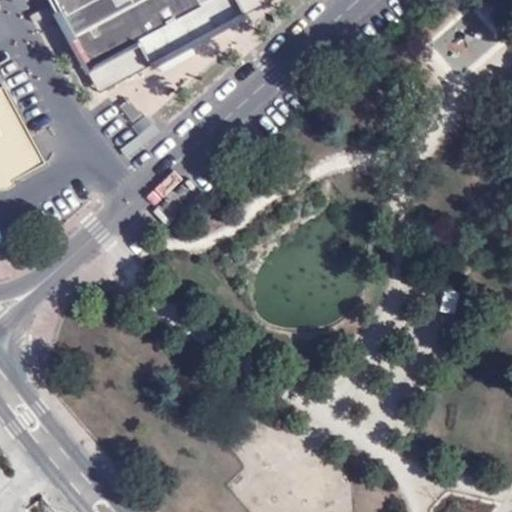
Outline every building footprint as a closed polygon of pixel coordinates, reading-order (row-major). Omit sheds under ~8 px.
[(50,0),(100,93),(247,14),(239,0),(50,0)] [(272,0),(239,0),(247,14),(272,0)] [(43,155),(1,82),(0,82),(0,185),(1,186),(13,180),(10,174),(43,155)] [(121,150),(127,158),(161,131),(154,123),(156,122),(149,114),(132,127),(139,136),(121,150)] [(473,253),(463,242),(449,251),(447,268),(457,279),(471,272),(473,253)]
